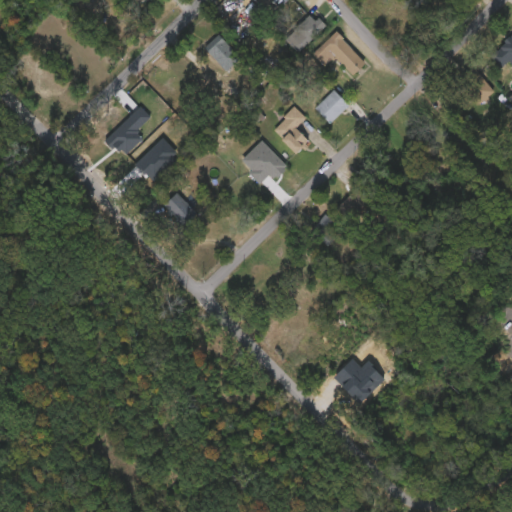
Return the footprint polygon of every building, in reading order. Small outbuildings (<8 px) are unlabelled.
[(257,0),(289,0),(272,16),(257,0)] [(289,38),(312,15),(325,28),(302,51),(289,38)] [(323,67),(312,56),(336,34),(365,64),(352,77),(333,57),(323,67)] [(511,66),(510,64),(502,71),(489,56),(511,36),(511,66)] [(226,74),(206,54),(221,40),(241,59),(226,74)] [(494,94),(479,106),(460,81),(474,70),(494,94)] [(329,125),(314,110),(333,92),(348,107),(329,125)] [(295,155),(271,133),(294,108),(305,119),(294,130),(307,142),(295,155)] [(260,165),(272,154),(287,169),(276,181),(260,165)] [(196,212),(182,225),(163,206),(176,193),(196,212)] [(309,232),(325,215),(335,225),(326,234),(332,239),(325,247),(309,232)] [(252,293),(269,277),(281,289),(264,306),(252,293)]
